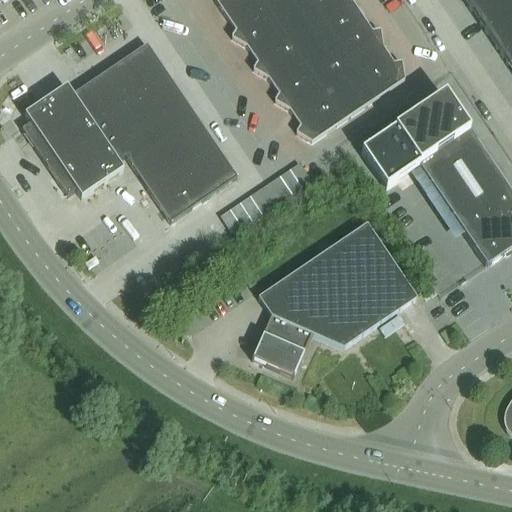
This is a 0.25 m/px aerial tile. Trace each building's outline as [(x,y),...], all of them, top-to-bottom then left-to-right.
[(253,73),(268,82),(278,98),(274,105),(289,114),(300,130),(296,137),(311,146),(404,83),(401,66),(393,67),(383,51),(380,34),(372,35),(350,3),(349,0),(217,0),(214,3),(235,35),(231,42),(246,50),(257,66),(253,73)] [(461,0),(470,12),(486,0),(461,0)] [(511,16),(511,0),(486,0),(470,12),(485,35),(511,16)] [(511,50),(511,16),(485,35),(501,58),(511,50)] [(237,182),(146,48),(72,99),(66,91),(24,119),(30,127),(21,133),(67,200),(75,194),(81,202),(123,174),(117,166),(125,161),(170,227),(237,182)] [(511,50),(501,58),(511,73),(511,50)] [(385,193),(418,170),(486,271),(511,253),(511,199),(469,136),(444,100),(361,157),(385,193)] [(310,185),(299,168),(220,220),(232,238),(310,185)] [(251,364),(265,369),(293,382),(312,339),(342,353),(417,303),(366,228),(258,302),(270,321),(251,364)] [(511,403),(511,404),(508,408),(507,410),(505,414),(505,415),(504,416),(504,419),(503,421),(503,423),(503,426),(503,427),(503,428),(504,431),(505,433),(506,435),(508,437),(509,438),(511,440),(511,403)]
